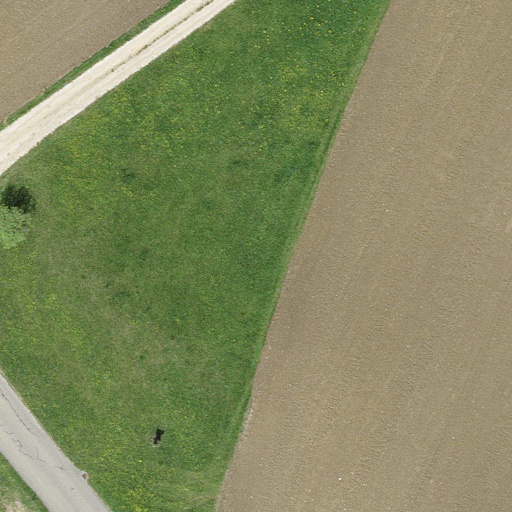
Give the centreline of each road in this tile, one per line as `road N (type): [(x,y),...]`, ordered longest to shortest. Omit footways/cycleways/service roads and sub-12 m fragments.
road 1 (track): [(0,167),(242,0)]
road 2 (unclassified): [(0,408),(78,511)]
